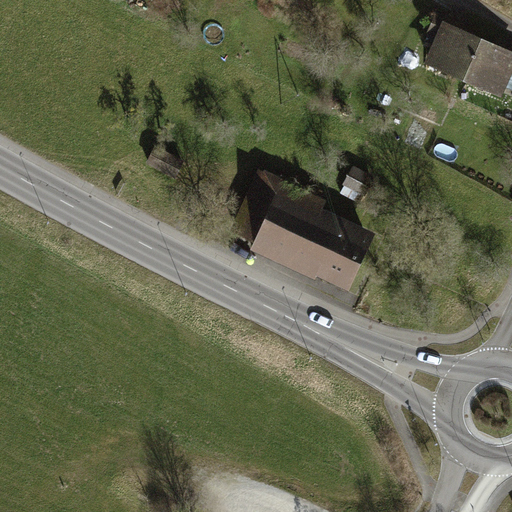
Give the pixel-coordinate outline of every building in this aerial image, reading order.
[(438,24),(462,34),(465,27),(431,13),(418,45),(428,49),(438,24)] [(418,67),(460,85),(478,41),(462,34),(438,24),(428,49),(418,67)] [(511,55),(492,47),(478,41),(460,85),(497,101),(509,74),(511,65),(511,55)] [(511,48),(495,41),(492,47),(511,55),(511,65),(509,74),(511,75),(511,48)] [(171,180),(180,163),(151,148),(142,165),(171,180)] [(363,172),(349,166),(340,185),(355,191),(363,172)] [(322,202),(255,171),(225,236),(249,247),(246,254),(344,299),(373,236),(318,211),(322,202)]
